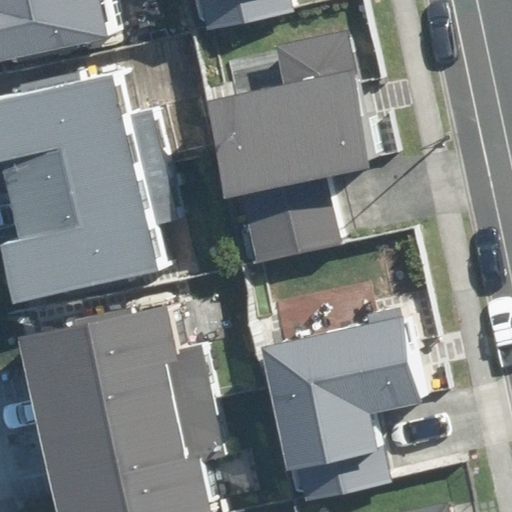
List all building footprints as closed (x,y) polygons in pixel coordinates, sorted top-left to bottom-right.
[(0,0),(0,72),(18,69),(20,80),(154,51),(143,0),(0,0)] [(370,62),(226,92),(239,191),(387,159),(370,62)] [(145,70),(0,93),(0,103),(7,145),(27,142),(45,247),(34,249),(41,288),(175,266),(167,217),(195,212),(177,104),(151,109),(145,70)] [(191,288),(8,325),(44,511),(225,511),(205,407),(244,399),(225,303),(195,309),(191,288)] [(412,310),(268,339),(294,466),(386,447),(379,408),(430,398),(412,310)] [(451,511),(448,498),(393,511),(451,511)]
